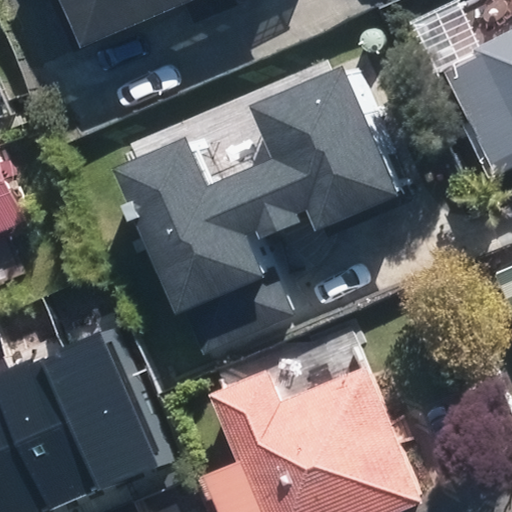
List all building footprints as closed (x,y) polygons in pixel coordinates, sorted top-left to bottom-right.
[(202,0),(71,0),(91,47),(202,0)] [(511,32),(497,40),(499,44),(461,63),(487,116),(476,121),(502,172),(511,167),(511,32)] [(430,182),(378,53),(289,89),(311,143),(250,168),(230,119),(148,151),(209,300),(297,265),(287,240),(430,182)] [(0,231),(44,215),(7,118),(0,120),(0,231)] [(43,357),(100,491),(158,466),(100,333),(43,357)] [(43,357),(0,375),(0,402),(47,511),(50,511),(100,491),(43,357)] [(286,364),(229,387),(256,456),(221,469),(238,511),(403,511),(443,496),(389,359),(298,394),(286,364)] [(0,511),(47,511),(0,402),(0,511)]
